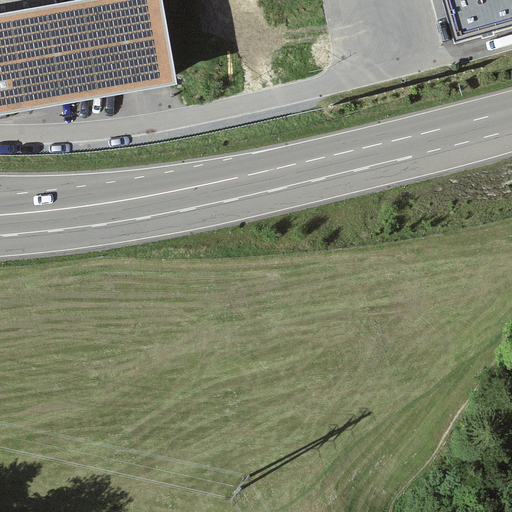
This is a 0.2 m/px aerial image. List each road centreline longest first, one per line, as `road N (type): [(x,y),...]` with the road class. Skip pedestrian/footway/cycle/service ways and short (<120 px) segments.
road 1 (secondary): [(187,190),(511,111)]
road 2 (secondary): [(1,216),(187,190)]
road 3 (secondary): [(187,190),(0,187)]
